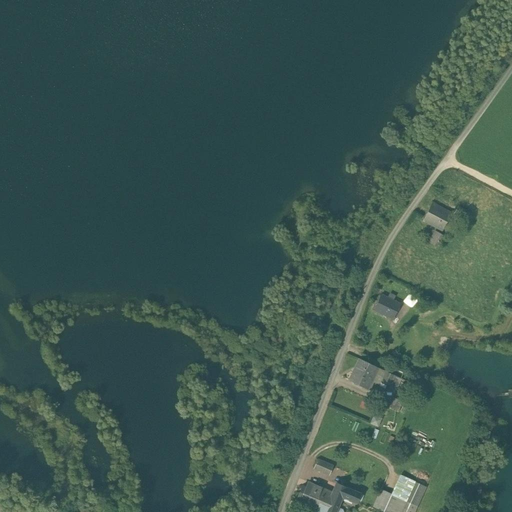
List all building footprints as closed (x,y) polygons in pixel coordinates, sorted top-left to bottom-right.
[(451,215),(432,207),(425,221),(445,230),(451,215)] [(435,232),(430,243),(436,246),(442,236),(435,232)] [(381,295),(374,310),(392,320),(400,304),(381,295)] [(380,369),(359,359),(349,380),(370,390),(380,369)] [(388,385),(393,375),(386,372),(381,382),(388,385)] [(335,465),(319,459),(315,469),(332,475),(335,465)] [(392,495),(380,490),(373,508),(383,511),(415,511),(426,487),(400,476),(392,495)] [(332,492),(308,482),(299,504),(317,511),(335,511),(337,508),(342,496),(332,492)] [(359,494),(336,484),(332,492),(342,496),(345,497),(345,498),(356,503),(359,494)]
